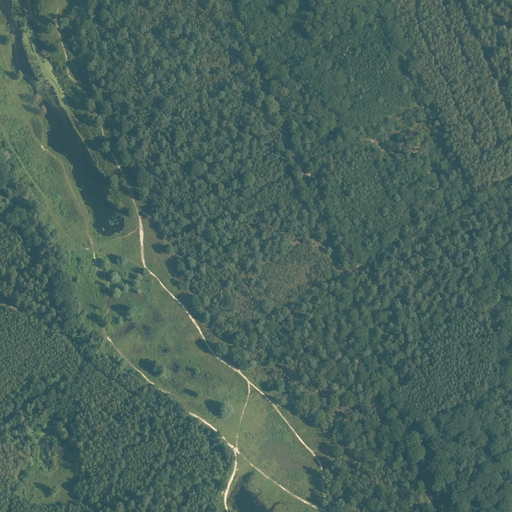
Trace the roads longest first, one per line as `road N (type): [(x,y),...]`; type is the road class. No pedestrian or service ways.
road 1 (track): [(342,274),(233,0)]
road 2 (track): [(436,511),(342,274)]
